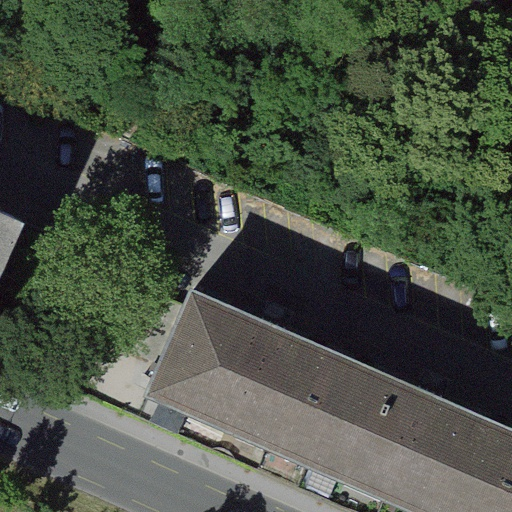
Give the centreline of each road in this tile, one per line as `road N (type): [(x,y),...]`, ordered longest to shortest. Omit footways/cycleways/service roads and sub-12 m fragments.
road 1 (residential): [(511,378),(0,166)]
road 2 (tertiary): [(0,419),(211,511)]
